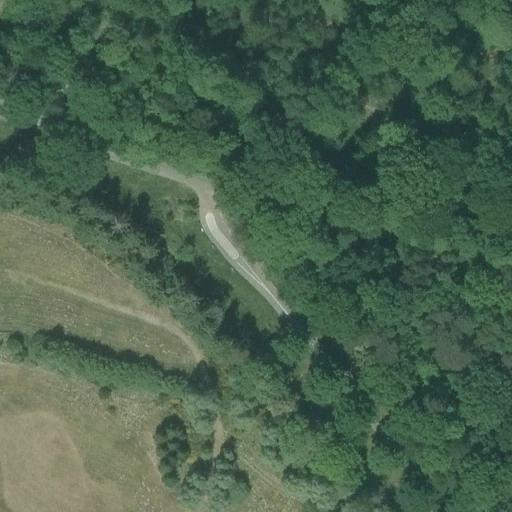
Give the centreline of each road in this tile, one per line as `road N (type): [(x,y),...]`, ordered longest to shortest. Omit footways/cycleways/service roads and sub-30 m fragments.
road 1 (unclassified): [(511,294),(63,134)]
road 2 (unclassified): [(63,134),(109,0)]
